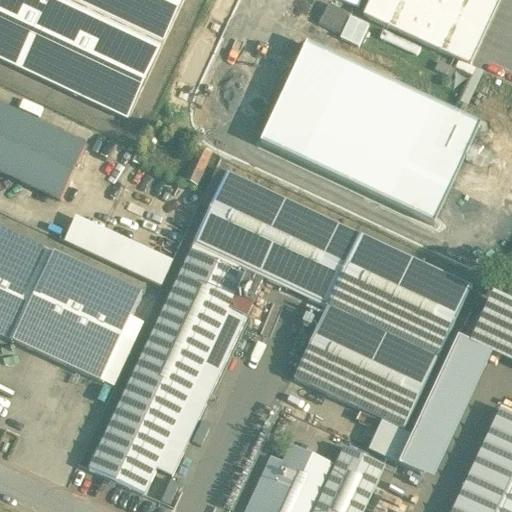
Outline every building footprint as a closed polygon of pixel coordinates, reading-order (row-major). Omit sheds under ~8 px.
[(89,13),(61,0),(0,0),(0,61),(127,121),(162,47),(89,13)] [(95,0),(61,0),(89,13),(95,0)] [(183,0),(95,0),(89,13),(162,47),(183,0)] [(371,0),(363,18),(470,68),(501,0),(371,0)] [(349,15),(328,6),(319,26),(339,35),(349,15)] [(479,125),(305,45),(279,102),(259,145),(433,225),(454,180),(479,125)] [(454,71),(438,64),(435,72),(450,79),(454,71)] [(86,147),(0,106),(0,174),(60,202),(86,147)] [(209,155),(199,150),(190,168),(201,173),(209,155)] [(471,290),(226,175),(190,253),(238,275),(240,270),(327,311),(437,362),(471,290)] [(172,263),(76,219),(64,244),(160,288),(172,263)] [(55,255),(0,229),(0,337),(14,344),(55,255)] [(190,253),(88,472),(143,498),(237,297),(238,296),(245,279),(238,275),(190,253)] [(141,295),(55,255),(14,344),(100,384),(141,295)] [(262,287),(245,279),(238,296),(254,304),(262,287)] [(511,311),(492,302),(471,346),(511,365),(511,311)] [(437,362),(327,311),(293,382),(381,423),(404,433),(437,362)] [(458,339),(398,467),(434,483),(493,357),(468,346),(469,345),(458,339)] [(511,511),(511,416),(501,411),(453,511),(511,511)] [(404,433),(381,423),(368,452),(398,467),(411,437),(404,433)] [(260,511),(313,511),(334,468),(290,448),(260,511)] [(364,511),(384,468),(344,449),(314,511),(364,511)] [(270,460),(246,511),(260,511),(282,465),(270,460)]
